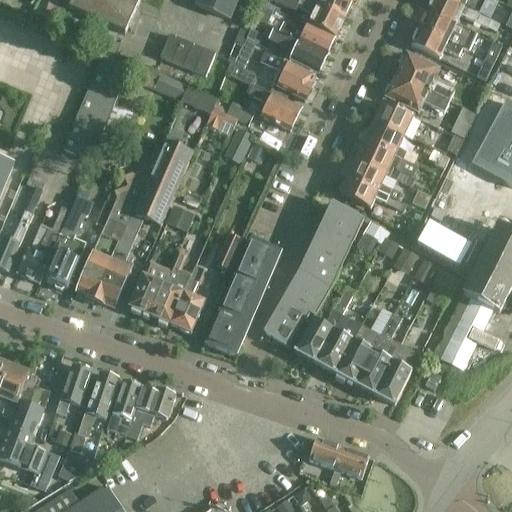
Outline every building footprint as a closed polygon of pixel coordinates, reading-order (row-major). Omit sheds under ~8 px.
[(58,0),(70,5),(68,11),(125,37),(140,2),(135,0),(58,0)] [(198,0),(195,7),(230,22),(238,0),(198,0)] [(311,18),(307,26),(336,40),(343,24),(299,2),(294,0),(273,0),(272,3),(295,14),(296,11),(303,14),(311,18)] [(316,0),(299,0),(299,1),(299,2),(343,24),(344,24),(344,23),(352,5),(341,0),(320,0),(320,2),(316,0)] [(492,23),(440,0),(432,0),(426,14),(456,29),(456,28),(459,24),(461,19),(496,36),(500,27),(496,26),(492,23)] [(485,3),(487,0),(485,0),(440,0),(492,23),(497,12),(484,5),(485,3)] [(261,5),(253,22),(266,28),(274,11),(261,5)] [(418,32),(462,53),(462,52),(468,55),(476,38),(456,28),(456,29),(426,14),(418,32)] [(327,58),(336,40),(307,26),(302,36),(283,26),(281,31),(279,35),(279,36),(327,59),(327,58)] [(410,49),(440,63),(444,54),(458,60),(462,53),(418,32),(410,49)] [(250,33),(246,41),(253,45),(257,37),(250,33)] [(268,43),(274,46),(284,50),(293,55),(289,64),(303,71),(318,78),(327,59),(279,36),(272,33),(268,43)] [(170,38),(168,43),(160,61),(206,80),(215,57),(170,38)] [(493,68),(501,50),(492,45),(484,63),(493,68)] [(316,79),(288,65),(288,66),(264,55),(259,64),(269,69),(279,75),(272,89),(305,106),(309,98),(313,89),(311,89),(316,79)] [(440,73),(406,57),(405,59),(400,60),(397,66),(399,70),(395,80),(449,106),(454,93),(434,84),(440,73)] [(252,89),(253,89),(258,79),(244,72),(247,64),(239,60),(230,79),(252,90),(252,89)] [(129,72),(101,61),(79,113),(70,134),(62,153),(90,164),(129,72)] [(493,68),(484,63),(476,80),(485,85),(493,68)] [(160,77),(154,75),(132,65),(129,72),(125,82),(153,94),(153,92),(160,77)] [(153,92),(181,105),(188,90),(160,77),(153,92)] [(449,106),(395,80),(391,87),(387,88),(384,95),(386,99),(385,101),(419,117),(424,107),(444,116),(449,106)] [(301,113),(253,89),(252,89),(252,90),(247,99),(266,108),(260,121),(290,135),(301,113)] [(254,116),(232,105),(229,112),(226,118),(237,123),(237,124),(248,129),(254,116)] [(374,125),(405,140),(414,120),(383,106),(374,125)] [(511,109),(505,106),(471,169),(511,190),(511,109)] [(218,134),(223,123),(235,128),(237,124),(237,123),(226,118),(213,112),(206,129),(218,134)] [(399,151),(405,140),(374,125),(365,144),(364,145),(395,160),(402,163),(418,170),(423,173),(427,164),(413,158),(399,151)] [(456,125),(450,136),(463,142),(468,131),(456,125)] [(237,133),(233,141),(249,149),(253,141),(237,133)] [(453,139),(446,154),(456,158),(463,143),(453,139)] [(143,223),(160,230),(191,156),(164,145),(152,172),(126,230),(94,303),(114,312),(130,274),(123,271),(138,235),(143,223)] [(364,145),(356,163),(386,178),(395,160),(364,145)] [(253,148),(247,162),(260,168),(267,154),(253,148)] [(0,197),(13,165),(0,159),(0,197)] [(441,159),(436,170),(443,173),(448,162),(441,159)] [(386,179),(386,178),(356,163),(348,180),(347,181),(403,207),(406,200),(394,195),(391,193),(381,189),(386,179)] [(402,163),(397,173),(413,181),(418,170),(402,163)] [(94,303),(126,230),(152,172),(147,171),(124,180),(127,190),(114,195),(117,203),(114,209),(104,231),(100,241),(94,257),(93,257),(88,267),(76,296),(94,303)] [(29,180),(26,188),(42,195),(45,187),(29,180)] [(347,181),(339,198),(355,205),(369,212),(370,212),(375,202),(400,214),(403,207),(347,181)] [(418,194),(412,207),(423,213),(424,213),(430,200),(418,194)] [(61,294),(64,292),(67,293),(79,264),(78,263),(84,249),(72,243),(74,240),(79,238),(77,232),(82,221),(86,219),(91,208),(76,201),(70,215),(71,215),(51,260),(54,261),(44,283),(55,288),(55,291),(61,294)] [(104,231),(114,209),(105,205),(95,227),(104,231)] [(194,218),(173,209),(165,227),(187,236),(194,218)] [(327,227),(319,244),(347,257),(363,223),(339,211),(335,210),(330,221),(327,227)] [(70,215),(62,211),(57,223),(66,226),(71,215),(70,215)] [(12,245),(1,240),(0,242),(0,272),(8,276),(33,218),(24,215),(12,245)] [(369,227),(364,236),(382,247),(385,242),(388,236),(370,225),(369,227)] [(51,260),(60,239),(40,230),(30,254),(28,253),(17,278),(28,283),(40,287),(50,262),(51,260)] [(498,318),(511,289),(511,238),(496,231),(488,246),(484,244),(481,251),(476,249),(464,273),(469,275),(465,282),(469,284),(461,300),(470,304),(491,315),(492,315),(498,318)] [(227,238),(214,269),(228,275),(242,245),(227,238)] [(386,242),(378,256),(391,263),(399,249),(386,242)] [(274,254),(249,243),(234,278),(262,291),(269,273),(272,267),(277,256),(274,254)] [(308,267),(303,278),(306,280),(330,293),(347,257),(319,244),(311,261),(308,267)] [(177,255),(169,274),(170,275),(150,320),(160,324),(168,328),(170,329),(183,297),(189,283),(191,278),(181,274),(188,259),(177,255)] [(395,270),(408,277),(415,263),(401,257),(395,270)] [(429,284),(436,271),(423,263),(416,276),(429,284)] [(149,266),(143,280),(130,312),(150,320),(170,275),(169,274),(149,266)] [(190,337),(204,305),(192,301),(204,274),(195,270),(191,278),(189,283),(183,297),(170,329),(190,337)] [(458,283),(439,273),(434,284),(452,294),(454,295),(459,284),(458,283)] [(219,313),(247,325),(255,308),(257,302),(262,291),(234,278),(219,313)] [(294,295),(285,310),(306,323),(309,317),(314,320),(330,293),(306,280),(303,278),(297,289),(294,295)] [(313,323),(295,357),(315,367),(342,319),(352,299),(344,295),(338,305),(336,306),(324,329),(313,323)] [(469,307),(458,328),(480,339),(491,317),(469,307)] [(306,323),(285,310),(276,324),(273,330),(267,341),(269,342),(288,353),(306,323)] [(247,325),(219,313),(204,348),(229,359),(232,360),(237,349),(240,343),(247,325)] [(373,398),(391,365),(381,360),(401,322),(392,318),(381,339),(355,388),(373,398)] [(335,378),(362,329),(342,319),(315,367),(335,378)] [(362,329),(335,378),(355,388),(381,339),(362,329)] [(476,348),(454,337),(440,364),(463,375),(476,348)] [(54,362),(56,356),(44,352),(43,358),(54,362)] [(412,376),(420,360),(409,354),(401,370),(391,365),(373,398),(394,409),(412,376)] [(0,393),(10,368),(1,364),(0,364),(0,393)] [(10,368),(0,393),(0,403),(5,405),(0,419),(10,423),(18,404),(27,379),(28,377),(20,374),(19,371),(10,368)] [(55,417),(64,420),(69,407),(79,411),(92,374),(72,368),(55,417)] [(47,375),(42,389),(51,393),(57,378),(47,375)] [(431,376),(424,390),(433,394),(440,380),(431,376)] [(78,438),(74,437),(68,453),(80,457),(85,442),(88,442),(95,421),(106,424),(119,384),(98,377),(78,438)] [(20,405),(9,434),(29,442),(30,440),(33,441),(50,397),(37,392),(40,384),(27,379),(18,404),(20,405)] [(106,434),(126,440),(142,391),(122,385),(106,434)] [(154,419),(168,424),(175,400),(158,394),(157,396),(142,391),(126,440),(126,441),(137,444),(142,428),(150,431),(154,419)] [(0,457),(0,463),(3,465),(35,478),(30,490),(44,496),(59,461),(30,450),(33,441),(30,440),(29,442),(9,434),(3,448),(0,457)] [(59,434),(55,446),(68,451),(72,439),(59,434)] [(334,474),(335,474),(343,451),(316,442),(308,465),(334,474)] [(361,483),(369,461),(343,452),(343,451),(335,474),(334,474),(329,488),(335,491),(340,476),(361,483)] [(96,455),(91,470),(95,471),(109,461),(110,459),(96,455)] [(68,456),(57,480),(68,486),(91,471),(68,456)] [(120,511),(106,490),(79,507),(70,494),(43,511),(120,511)] [(304,493),(294,500),(301,508),(307,504),(308,499),(304,493)]
